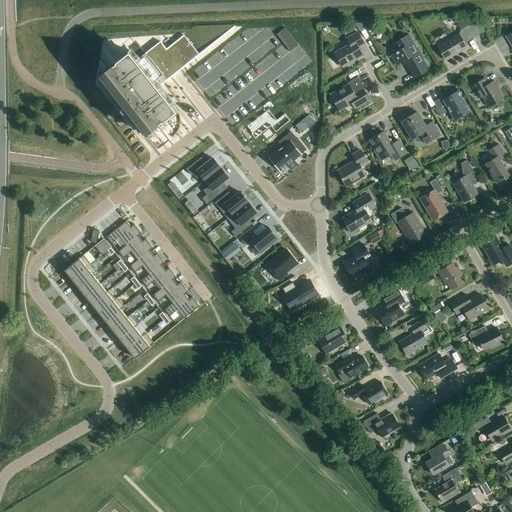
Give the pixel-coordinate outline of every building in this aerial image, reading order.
[(460,37),(458,35),(438,47),(446,60),(466,48),(464,44),(480,34),(475,26),(467,26),(461,30),(463,34),(460,37)] [(285,28),(276,35),(290,52),(298,46),(285,28)] [(358,48),(364,44),(357,33),(346,39),(350,45),(335,54),(343,67),(362,56),(358,48)] [(391,56),(397,66),(404,62),(414,79),(429,70),(423,60),(424,60),(417,47),(415,49),(412,44),(413,43),(409,35),(393,44),(398,52),(391,56)] [(113,65),(99,76),(147,136),(161,125),(177,112),(158,88),(199,56),(184,36),(166,50),(160,42),(146,54),(136,61),(130,52),(113,65)] [(348,86),(330,97),(338,111),(350,103),(354,109),(368,101),(362,90),(360,87),(362,85),(357,77),(347,84),(348,86)] [(497,88),(498,87),(494,81),(488,85),(485,79),(472,86),(479,99),(483,97),(489,108),(503,99),(497,88)] [(434,103),(441,116),(449,111),(455,121),(470,112),(458,91),(445,99),(443,97),(434,103)] [(268,110),(248,127),(253,133),(251,134),(255,139),(271,127),(276,133),(290,121),(285,114),(277,121),(268,110)] [(401,122),(412,140),(420,135),(426,144),(440,136),(432,123),(425,127),(417,113),(401,122)] [(314,123),(309,116),(304,120),(309,126),(314,123)] [(370,140),(375,149),(374,150),(381,161),(391,155),(395,161),(406,154),(399,141),(391,145),(384,132),(370,140)] [(294,160),(306,151),(291,133),(279,142),(283,148),(270,158),(280,171),(287,165),(291,171),(298,165),(294,160)] [(485,165),(496,184),(509,176),(500,160),(506,157),(499,145),(488,151),(493,160),(485,165)] [(337,172),(346,187),(365,176),(360,167),(367,162),(360,151),(352,155),(356,161),(337,172)] [(412,156),(406,160),(412,169),(414,168),(418,166),(412,156)] [(197,161),(186,170),(191,176),(193,174),(201,184),(220,168),(212,158),(202,166),(197,161)] [(460,164),(461,166),(463,175),(464,177),(452,184),(464,203),(478,194),(473,186),(479,182),(466,160),(460,164)] [(220,168),(201,184),(203,183),(207,187),(203,191),(207,195),(202,199),(207,205),(221,194),(216,188),(229,178),(220,168)] [(447,212),(437,195),(443,191),(436,179),(430,183),(434,191),(419,199),(432,221),(447,212)] [(173,184),(169,187),(173,193),(178,189),(173,184)] [(224,196),(215,203),(227,219),(248,202),(240,192),(229,201),(224,196)] [(356,211),(342,219),(351,233),(360,228),(361,230),(366,227),(365,225),(372,221),(367,212),(375,207),(368,195),(352,204),(356,211)] [(248,202),(227,219),(235,229),(231,232),(236,238),(248,228),(244,222),(256,213),(248,202)] [(195,207),(190,211),(194,215),(198,212),(195,207)] [(391,215),(396,224),(398,223),(411,244),(426,235),(413,214),(407,217),(402,208),(391,215)] [(138,237),(142,234),(134,224),(131,227),(126,221),(106,237),(112,244),(119,238),(126,246),(138,236),(138,237)] [(261,254),(278,240),(268,228),(257,237),(253,232),(242,241),(246,246),(251,242),(261,254)] [(93,243),(96,244),(99,231),(93,230),(91,242),(90,242),(93,243)] [(377,232),(368,237),(371,243),(377,240),(378,242),(382,240),(377,232)] [(150,251),(153,249),(146,239),(142,242),(138,237),(138,236),(126,246),(118,252),(123,258),(131,252),(137,260),(149,250),(150,251)] [(502,260),(506,267),(511,262),(511,250),(509,245),(502,249),(495,236),(481,244),(493,265),(502,260)] [(343,263),(351,277),(369,267),(365,259),(370,256),(363,244),(352,251),(355,256),(343,263)] [(227,249),(221,254),(226,260),(232,255),(227,249)] [(165,263),(157,253),(154,256),(150,251),(149,250),(137,260),(130,266),(135,273),(143,267),(149,275),(161,265),(162,266),(165,263)] [(285,273),(297,263),(287,250),(267,265),(279,280),(287,275),(285,273)] [(80,259),(64,271),(71,279),(87,267),(90,264),(83,256),(80,259)] [(87,267),(71,279),(78,288),(93,276),(97,273),(90,264),(87,267)] [(434,269),(436,273),(438,272),(445,283),(447,282),(451,289),(461,283),(457,276),(461,275),(457,268),(455,269),(452,264),(443,269),(441,265),(434,269)] [(177,278),(169,268),(166,271),(162,266),(161,265),(149,275),(141,281),(147,287),(154,281),(160,289),(173,279),(173,280),(177,278)] [(93,276),(78,288),(85,296),(100,284),(94,276),(98,273),(97,273),(93,276)] [(408,278),(402,282),(405,287),(411,283),(408,278)] [(188,292),(181,282),(177,285),(173,280),(173,279),(160,289),(153,295),(158,302),(166,296),(172,304),(184,294),(185,295),(188,292)] [(293,283),(281,290),(285,297),(289,294),(297,307),(317,295),(309,281),(296,289),(293,283)] [(100,284),(85,296),(92,305),(107,293),(109,291),(108,291),(107,292),(100,284)] [(399,305),(405,302),(398,290),(382,300),(386,306),(376,312),(384,325),(404,314),(399,305)] [(107,293),(92,305),(98,313),(114,301),(117,298),(115,299),(109,291),(107,293)] [(200,307),(192,297),(189,300),(185,295),(184,294),(172,304),(164,310),(170,317),(178,310),(184,319),(200,307)] [(450,304),(456,314),(463,310),(469,320),(488,309),(480,294),(469,300),(466,295),(450,304)] [(114,301),(98,313),(105,322),(120,309),(124,306),(117,298),(114,301)] [(441,302),(433,306),(441,321),(449,317),(441,302)] [(120,309),(105,322),(112,330),(127,318),(131,315),(131,314),(127,317),(121,310),(124,307),(124,306),(120,309)] [(127,318),(112,330),(119,339),(135,327),(138,324),(131,315),(127,318)] [(414,333),(399,342),(407,355),(427,343),(423,336),(432,331),(424,319),(410,328),(414,333)] [(135,327),(119,339),(127,349),(142,337),(146,334),(146,333),(142,336),(135,328),(139,325),(138,324),(135,327)] [(342,336),(345,334),(340,325),(316,339),(325,355),(346,343),(342,336)] [(496,328),(488,332),(485,327),(469,335),(473,343),(478,340),(484,351),(490,347),(491,349),(504,343),(496,328)] [(142,337),(127,349),(135,359),(150,346),(154,343),(146,334),(142,337)] [(300,341),(296,344),(299,349),(304,346),(300,341)] [(442,347),(445,353),(453,348),(450,343),(442,347)] [(418,366),(426,380),(443,370),(446,376),(457,369),(451,358),(444,363),(439,354),(418,366)] [(368,367),(361,356),(353,361),(348,357),(335,365),(340,375),(339,376),(344,384),(352,379),(351,377),(368,367)] [(354,400),(363,395),(369,405),(387,394),(380,382),(369,389),(368,388),(365,391),(362,386),(350,393),(354,400)] [(377,430),(382,438),(400,427),(392,414),(381,420),(377,414),(363,422),(370,434),(377,430)] [(474,426),(478,432),(484,429),(492,441),(511,430),(504,417),(492,424),(488,418),(474,426)] [(499,453),(506,465),(511,461),(511,443),(509,445),(505,439),(489,448),(491,451),(499,453)] [(385,452),(379,441),(373,445),(376,450),(377,449),(380,455),(385,452)] [(453,463),(448,456),(450,455),(444,445),(430,454),(433,459),(426,463),(433,475),(449,466),(453,463)] [(445,484),(434,490),(442,503),(459,493),(454,484),(462,479),(456,468),(441,477),(445,484)] [(472,481),(476,487),(482,484),(479,477),(472,481)] [(473,511),(471,508),(478,503),(471,491),(458,499),(461,504),(451,510),(452,511),(473,511)]
